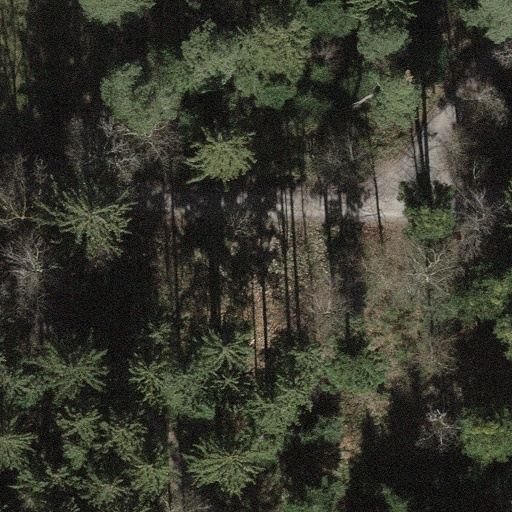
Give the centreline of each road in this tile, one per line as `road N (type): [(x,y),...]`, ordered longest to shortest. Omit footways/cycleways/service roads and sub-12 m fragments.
road 1 (track): [(0,198),(511,194)]
road 2 (track): [(0,285),(111,381),(208,511)]
road 3 (track): [(383,195),(511,22)]
